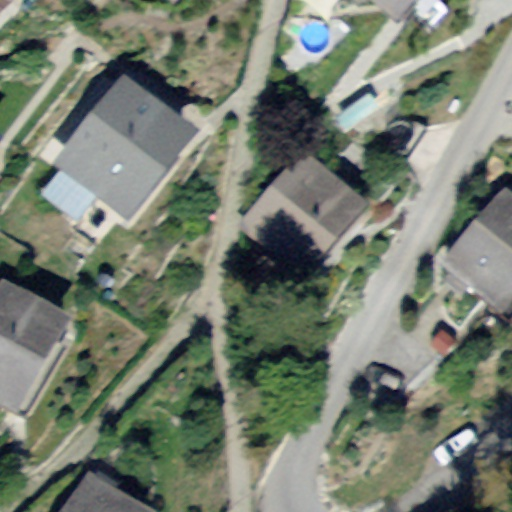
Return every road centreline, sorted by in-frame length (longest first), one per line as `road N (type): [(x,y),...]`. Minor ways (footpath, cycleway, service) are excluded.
road 1 (residential): [(272,0),(211,302),(239,511)]
road 2 (residential): [(511,71),(285,479),(281,511)]
road 3 (track): [(7,511),(211,302)]
road 4 (residential): [(404,511),(511,445)]
